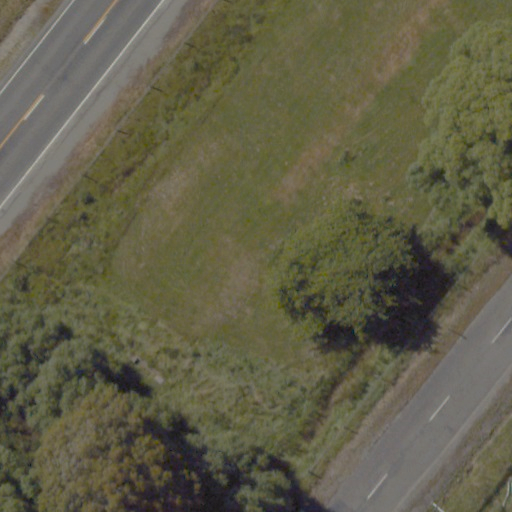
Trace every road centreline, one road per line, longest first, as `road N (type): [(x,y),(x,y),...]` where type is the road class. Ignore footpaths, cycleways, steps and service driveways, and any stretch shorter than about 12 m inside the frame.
road 1 (unclassified): [(355,511),(511,315)]
road 2 (primary): [(0,154),(121,0)]
